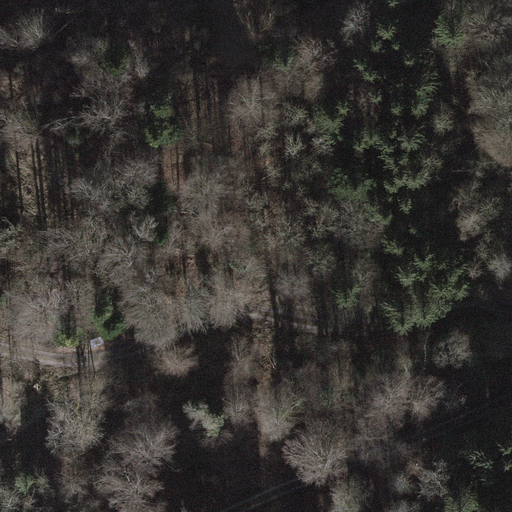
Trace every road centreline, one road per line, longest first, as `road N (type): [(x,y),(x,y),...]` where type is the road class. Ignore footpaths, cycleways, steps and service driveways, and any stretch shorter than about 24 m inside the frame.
road 1 (track): [(511,306),(450,301),(394,321),(349,324),(200,315),(152,338),(65,361),(0,346)]
road 2 (track): [(241,511),(511,394)]
